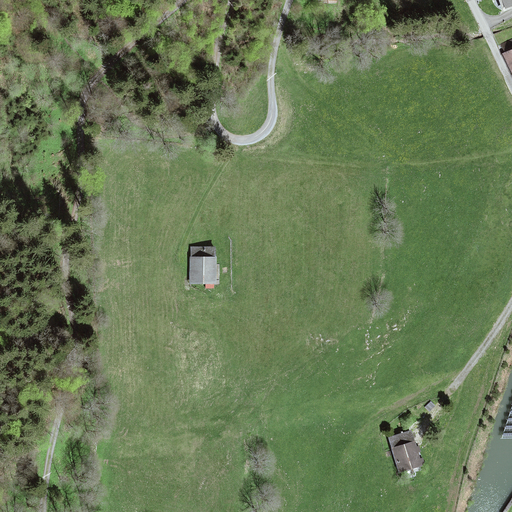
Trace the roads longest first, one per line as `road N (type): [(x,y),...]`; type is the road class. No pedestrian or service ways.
road 1 (track): [(187,0),(82,98),(63,258),(73,337),(43,511)]
road 2 (track): [(289,0),(271,69),(274,117),(245,140),(214,119),(211,98),(232,0)]
road 3 (track): [(511,304),(417,431)]
